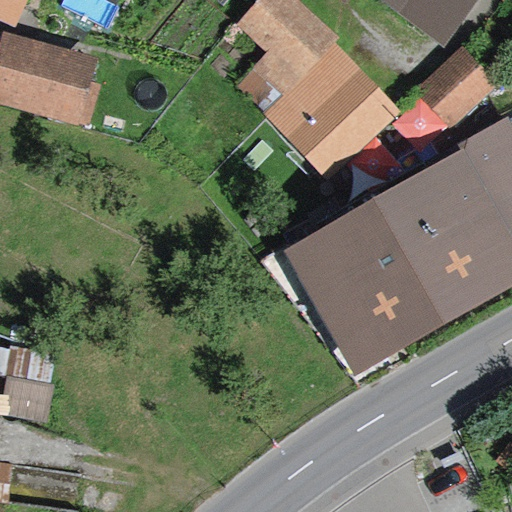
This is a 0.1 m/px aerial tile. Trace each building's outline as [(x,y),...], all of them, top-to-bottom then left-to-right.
[(0,0),(0,17),(14,25),(26,0),(0,0)] [(131,0),(103,0),(126,11),(131,0)] [(335,42),(341,35),(301,0),(255,0),(235,23),(265,50),(299,80),(335,42)] [(474,0),(374,0),(439,48),(474,0)] [(90,122),(101,83),(91,80),(98,55),(2,28),(0,35),(0,102),(79,124),(80,119),(90,122)] [(402,107),(335,42),(299,80),(265,50),(232,85),(331,181),(402,107)] [(451,129),(498,83),(459,44),(413,91),(451,129)] [(511,124),(510,120),(506,114),(450,145),(453,149),(284,246),(355,372),(511,284),(511,124)] [(53,384),(6,375),(0,407),(0,413),(47,421),(53,384)]
